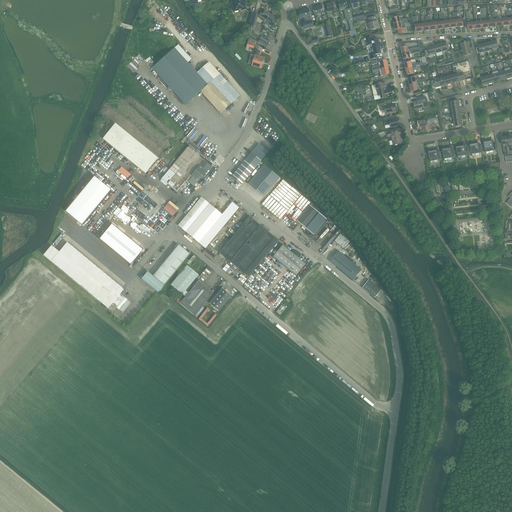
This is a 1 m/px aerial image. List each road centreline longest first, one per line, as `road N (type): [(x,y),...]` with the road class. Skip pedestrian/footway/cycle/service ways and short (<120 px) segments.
road 1 (unclassified): [(394,420),(399,369),(387,317),(215,180)]
road 2 (unclassified): [(168,230),(394,420)]
road 3 (residential): [(389,39),(511,34)]
